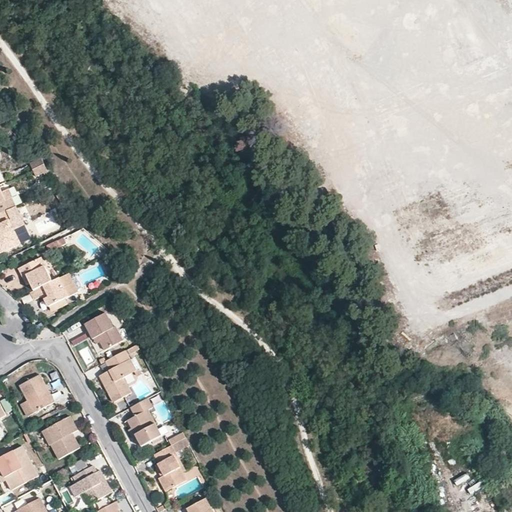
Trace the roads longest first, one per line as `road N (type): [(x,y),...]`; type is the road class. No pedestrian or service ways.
road 1 (track): [(165,255),(285,366),(329,511)]
road 2 (unknown): [(384,256),(318,129),(235,0)]
road 3 (track): [(0,45),(165,255)]
road 4 (residential): [(147,511),(64,358),(45,351),(13,361)]
